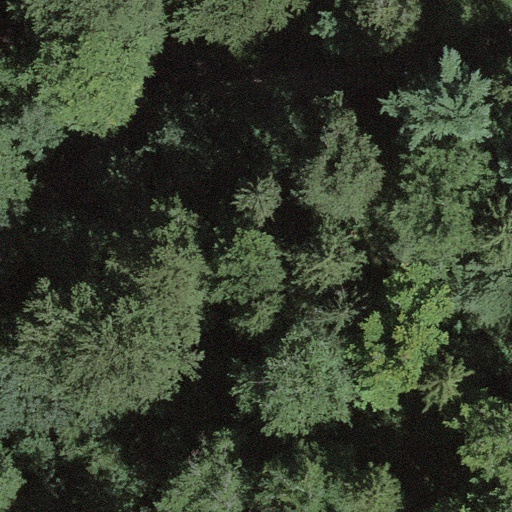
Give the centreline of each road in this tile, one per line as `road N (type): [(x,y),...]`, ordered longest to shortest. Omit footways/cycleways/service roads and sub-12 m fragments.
road 1 (track): [(511,32),(485,46),(315,85),(205,72),(84,150),(0,261)]
road 2 (track): [(205,72),(0,38)]
road 3 (track): [(511,149),(315,85)]
